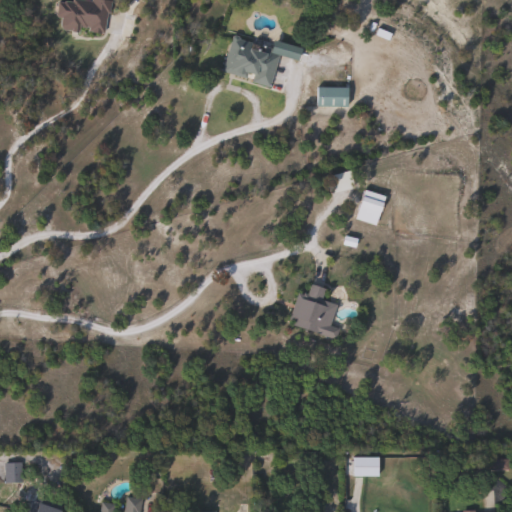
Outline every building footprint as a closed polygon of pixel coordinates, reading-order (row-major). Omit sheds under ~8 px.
[(107,0),(114,1),(112,12),(110,12),(107,33),(88,30),(89,27),(83,26),(82,33),(76,32),(76,30),(63,28),(65,17),(59,16),(61,1),(68,2),(68,0),(74,1),(74,0),(87,0),(94,1),(94,0),(107,0)] [(243,43),(256,46),(258,43),(261,44),(261,46),(268,48),(267,52),(275,54),(266,87),(248,82),(250,74),(244,73),(243,78),(218,71),(227,36),(230,34),(234,36),(235,38),(244,41),(243,43)] [(344,105),(313,105),(314,85),(344,85),(344,105)] [(351,185),(327,192),(323,175),(346,168),(351,185)] [(381,196),(371,225),(351,218),(355,206),(353,205),(356,196),(358,196),(360,189),(381,196)] [(321,289),(317,301),(333,305),(326,327),(336,329),(333,339),(290,327),(292,322),(286,320),(294,293),(304,296),(307,285),(321,289)] [(374,456),(374,476),(349,476),(349,466),(346,466),(346,456),(374,456)] [(20,482),(2,483),(1,463),(19,462),(20,482)] [(28,496),(59,506),(56,511),(54,511),(53,511),(52,511),(19,511),(23,501),(26,502),(28,496)] [(138,499),(136,511),(95,511),(97,502),(111,504),(109,511),(120,511),(123,497),(138,499)]
